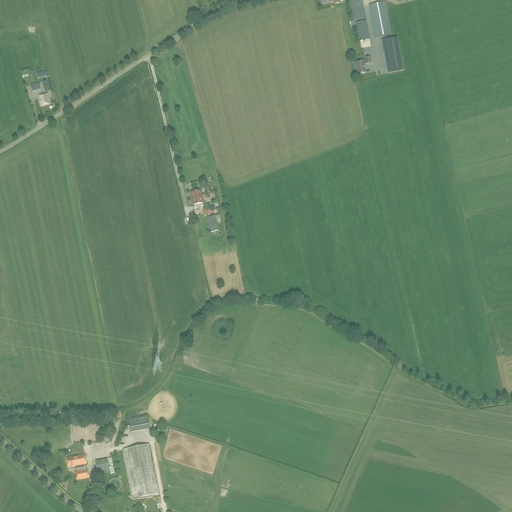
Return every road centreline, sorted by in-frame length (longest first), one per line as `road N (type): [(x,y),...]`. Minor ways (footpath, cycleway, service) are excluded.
road 1 (unclassified): [(0,151),(205,18),(260,0)]
road 2 (track): [(0,411),(127,408)]
